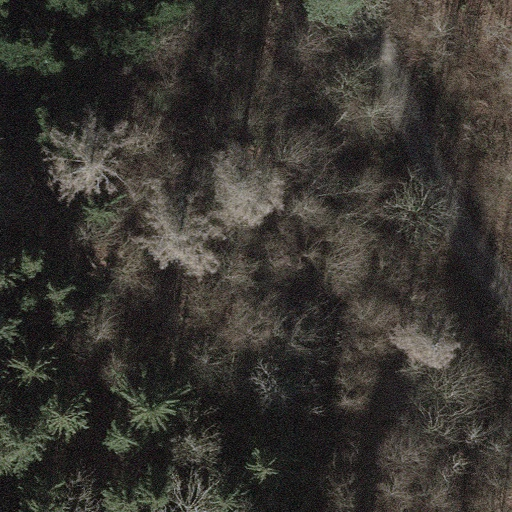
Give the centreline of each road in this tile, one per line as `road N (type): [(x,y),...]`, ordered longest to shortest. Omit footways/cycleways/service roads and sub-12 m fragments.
road 1 (track): [(511,284),(492,259),(372,0)]
road 2 (track): [(0,59),(38,66),(113,55),(183,0)]
